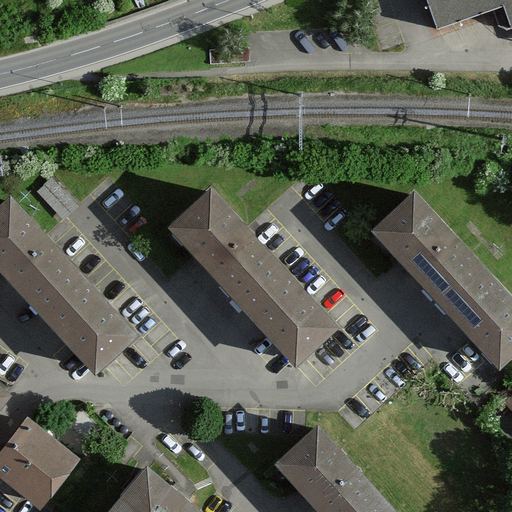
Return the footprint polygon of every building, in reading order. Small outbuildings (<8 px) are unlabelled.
[(511,0),(426,0),(438,33),(505,10),(511,31),(511,0)] [(209,50),(210,64),(250,61),(248,47),(209,50)] [(419,183),(376,224),(407,256),(438,288),(480,248),(419,183)] [(216,184),(172,223),(204,259),(237,295),(281,254),(216,184)] [(11,187),(0,196),(0,259),(3,263),(38,301),(80,261),(11,187)] [(511,341),(511,280),(480,248),(438,288),(469,321),(500,353),(511,341)] [(342,319),(281,254),(237,295),(267,328),(298,360),(342,319)] [(142,327),(80,261),(38,301),(69,334),(100,367),(142,327)] [(0,388),(0,406),(9,395),(0,388)] [(320,416),(277,456),(308,488),(331,511),(348,511),(381,481),(320,416)] [(31,422),(0,462),(0,473),(44,507),(80,460),(31,422)] [(200,511),(148,469),(113,511),(200,511)] [(409,511),(381,481),(348,511),(409,511)]
